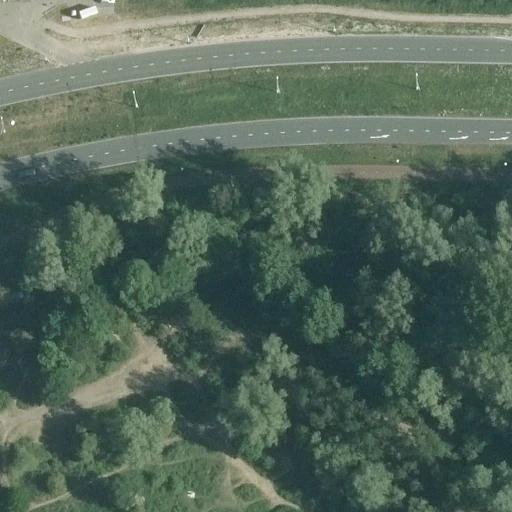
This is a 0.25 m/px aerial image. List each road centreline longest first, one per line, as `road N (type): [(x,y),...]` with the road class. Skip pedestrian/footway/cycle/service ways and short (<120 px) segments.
road 1 (secondary): [(0,177),(177,143),(343,130),(511,133)]
road 2 (secondary): [(511,54),(250,55),(94,74),(0,96)]
